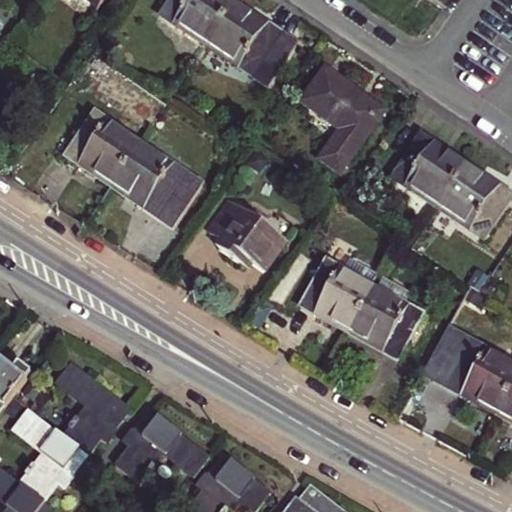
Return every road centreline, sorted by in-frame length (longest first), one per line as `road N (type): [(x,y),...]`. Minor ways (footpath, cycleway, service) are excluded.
road 1 (secondary): [(326,439),(0,226)]
road 2 (secondary): [(0,264),(326,439)]
road 3 (secondary): [(326,439),(458,511)]
road 4 (residential): [(312,0),(422,74)]
